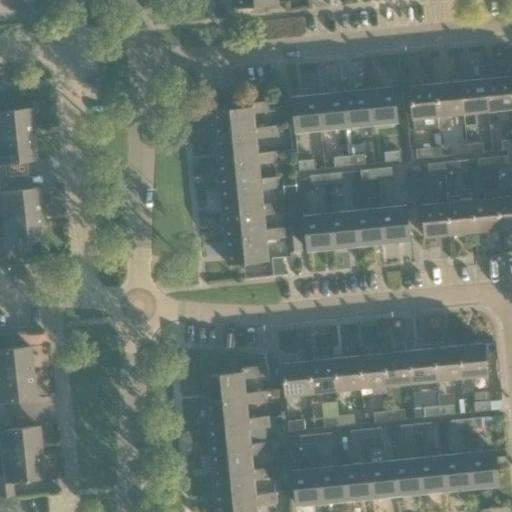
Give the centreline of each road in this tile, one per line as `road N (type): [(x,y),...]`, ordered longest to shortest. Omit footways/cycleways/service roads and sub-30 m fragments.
road 1 (residential): [(146,65),(511,31)]
road 2 (residential): [(136,305),(276,318),(415,306)]
road 3 (residential): [(90,294),(61,46)]
road 4 (unclassified): [(136,305),(146,65)]
road 5 (residential): [(58,511),(72,489),(54,297)]
road 6 (unclassified): [(123,511),(125,383),(136,305)]
